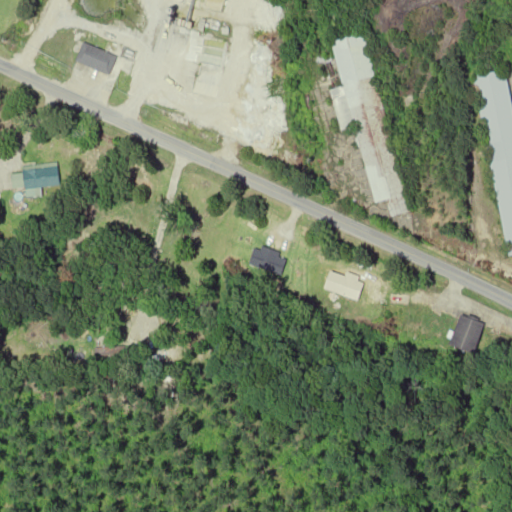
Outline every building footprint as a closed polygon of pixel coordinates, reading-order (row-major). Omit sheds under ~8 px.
[(372,32),(336,39),(345,86),(334,88),(343,129),(359,126),(375,202),(389,199),(392,215),(408,211),(372,32)] [(117,56),(84,42),(76,60),(110,74),(117,56)] [(511,254),(511,84),(509,69),(477,75),(507,255),(511,254)] [(26,187),(27,198),(43,196),(42,187),(61,185),(59,162),(23,165),(23,173),(12,174),(13,188),(26,187)] [(281,275),(287,259),(256,247),(249,263),(281,275)] [(450,344),(474,353),(486,323),(462,313),(450,344)] [(128,358),(128,346),(97,346),(97,358),(128,358)]
